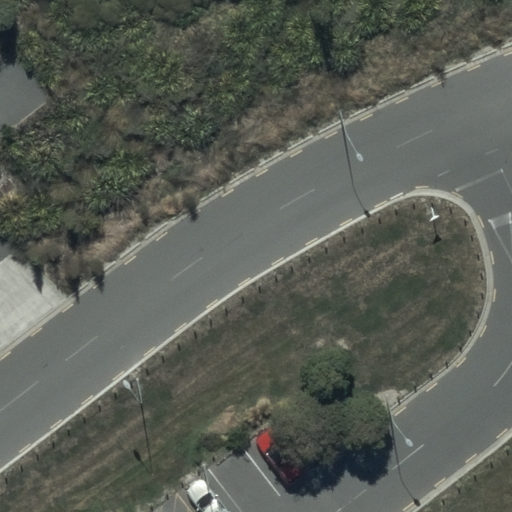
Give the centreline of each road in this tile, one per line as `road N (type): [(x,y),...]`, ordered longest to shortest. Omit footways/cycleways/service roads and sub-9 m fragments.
road 1 (unclassified): [(0,409),(119,316),(282,208),(473,112)]
road 2 (unclassified): [(511,360),(343,511)]
